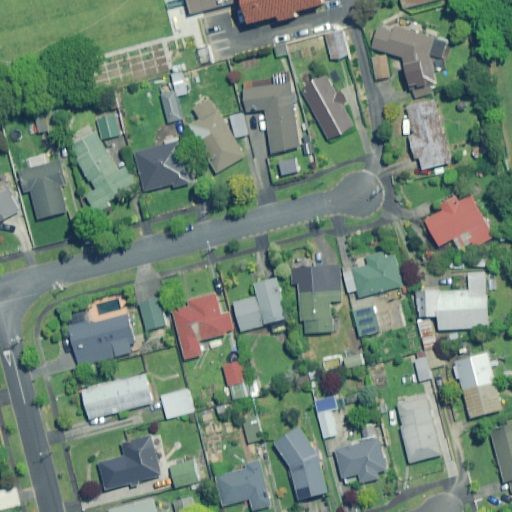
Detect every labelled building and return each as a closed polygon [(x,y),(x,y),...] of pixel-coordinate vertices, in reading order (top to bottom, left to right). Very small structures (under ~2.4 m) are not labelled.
[(330,0),(193,0),(198,12),(249,0),(250,0),(256,23),(332,3),(330,0)] [(347,59),(342,28),(325,30),(330,62),(347,59)] [(447,41),(394,28),(393,32),(380,29),(380,31),(376,30),(371,50),(403,58),(411,90),(436,84),(430,56),(442,59),(447,41)] [(389,78),(387,56),(372,58),(375,80),(389,78)] [(174,88),(177,99),(188,96),(181,72),(171,75),(174,88)] [(353,129),(326,76),(301,88),(328,141),(353,129)] [(301,149),(289,80),(242,88),(246,114),(264,111),(271,154),(301,149)] [(177,99),(174,88),(157,92),(166,124),(183,120),(177,99)] [(244,159),(212,98),(194,108),(201,120),(190,126),(216,174),(244,159)] [(447,148),(434,101),(406,109),(415,137),(409,139),(415,159),(419,158),(423,171),(446,165),(442,150),(447,148)] [(55,112),(35,117),(43,146),(64,140),(55,112)] [(96,119),(101,141),(122,136),(117,114),(96,119)] [(248,136),(242,114),(230,117),(235,139),(248,136)] [(108,202),(130,193),(128,188),(136,185),(128,168),(118,173),(95,134),(72,148),(89,182),(92,181),(96,191),(93,192),(86,195),(91,208),(88,209),(91,216),(94,215),(111,208),(108,202)] [(191,184),(180,142),(135,153),(145,192),(173,185),(174,188),(191,184)] [(66,185),(60,162),(20,172),(25,193),(30,192),(37,220),(67,213),(61,186),(66,185)] [(2,190),(0,187),(0,223),(20,213),(11,198),(19,196),(17,184),(2,190)] [(462,208),(457,197),(442,205),(445,211),(425,222),(439,247),(454,240),(459,249),(472,243),(474,247),(493,237),(475,201),(462,208)] [(403,284),(394,257),(343,273),(349,294),(356,291),(359,299),(386,291),(389,300),(409,294),(406,283),(403,284)] [(342,302),(339,266),(304,268),(305,284),(298,284),(299,298),(297,298),(298,322),(304,322),(305,335),(333,333),(331,303),(342,302)] [(439,291),(438,286),(434,287),(433,274),(424,275),(425,288),(425,292),(418,292),(419,318),(424,318),(431,318),(438,317),(439,331),(445,331),(445,341),(458,340),(458,330),(489,329),(487,291),(494,290),(493,280),(486,280),(486,272),(467,273),(468,292),(439,293),(439,291)] [(290,330),(277,279),(254,284),(257,297),(234,303),(241,332),(270,325),(272,334),(290,330)] [(204,345),(201,346),(200,342),(225,335),(225,333),(234,331),(230,314),(221,316),(215,294),(186,301),(188,309),(173,312),(184,361),(203,356),(202,352),(206,352),(204,345)] [(166,327),(158,296),(138,301),(146,332),(166,327)] [(377,333),(371,307),(354,312),(360,337),(377,333)] [(90,326),(89,321),(68,327),(79,368),(132,354),(130,345),(135,343),(128,315),(123,317),(90,326)] [(431,318),(424,318),(416,320),(423,350),(438,347),(431,318)] [(431,380),(428,370),(446,366),(442,349),(424,354),(425,357),(413,360),(419,383),(431,380)] [(457,367),(454,368),(457,379),(460,378),(470,419),(502,411),(491,368),(497,366),(496,361),(490,363),(488,355),(456,362),(457,367)] [(343,373),(340,356),(320,360),(323,377),(343,373)] [(361,356),(345,360),(347,369),(363,365),(361,356)] [(246,383),(242,363),(223,368),(227,387),(246,383)] [(511,377),(510,371),(502,373),(505,387),(511,384),(511,377)] [(90,420),(116,413),(118,421),(130,418),(128,410),(153,404),(145,375),(82,392),(90,420)] [(260,396),(257,382),(248,384),(251,398),(260,396)] [(194,413),(187,390),(161,398),(167,420),(194,413)] [(338,411),(335,397),(315,401),(323,439),(336,437),(331,412),(338,411)] [(440,457),(427,399),(397,405),(410,464),(440,457)] [(263,440),(256,416),(241,420),(248,444),(263,440)] [(375,435),(372,424),(360,427),(364,438),(375,435)] [(511,425),(490,431),(504,484),(508,482),(511,494),(511,493),(511,425)] [(327,493),(318,456),(299,426),(273,443),(291,472),(298,500),(327,493)] [(387,471),(381,445),(383,445),(381,435),(372,438),(373,442),(335,451),(342,480),(359,476),(361,485),(380,480),(378,473),(387,471)] [(105,489),(129,484),(130,489),(142,487),(140,481),(160,477),(151,436),(131,441),(134,454),(99,463),(105,489)] [(270,507),(260,460),(251,463),(244,471),(216,477),(223,507),(250,501),(252,511),(270,507)] [(202,482),(196,461),(170,468),(175,489),(202,482)] [(196,511),(193,497),(173,502),(175,511),(196,511)] [(170,511),(169,509),(158,511),(155,500),(109,511),(170,511)]
